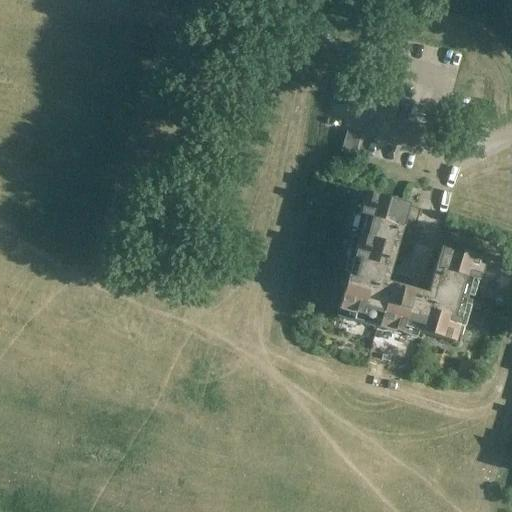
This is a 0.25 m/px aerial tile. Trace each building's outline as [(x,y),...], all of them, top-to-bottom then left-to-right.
[(360,136),(346,132),(340,154),(353,158),(355,154),(360,136)] [(341,234),(352,238),(389,248),(395,250),(407,253),(419,210),(353,190),(341,234)] [(389,248),(352,238),(346,258),(352,260),(336,316),(420,341),(422,335),(458,345),(482,260),(439,248),(426,295),(411,291),(413,283),(393,278),(391,285),(385,284),(395,250),(389,248)] [(497,297),(494,305),(501,308),(504,299),(497,297)] [(486,310),(482,327),(494,331),(499,314),(486,310)]
